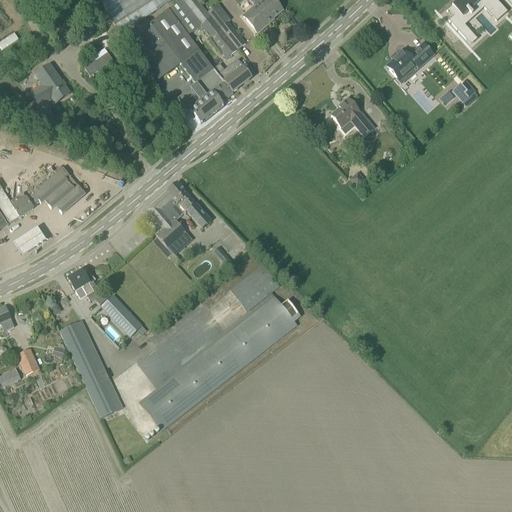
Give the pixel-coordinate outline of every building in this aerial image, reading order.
[(98,0),(120,34),(175,0),(180,0),(181,1),(181,0),(98,0)] [(187,36),(200,26),(211,18),(207,14),(196,0),(181,0),(181,1),(124,44),(138,64),(154,84),(181,64),(196,85),(177,100),(188,114),(190,112),(200,125),(222,107),(220,104),(232,94),(214,70),(213,70),(198,50),(187,36)] [(255,8),(243,18),(257,34),(265,27),(265,26),(282,12),(271,0),(256,0),(260,4),(255,8)] [(511,14),(511,12),(500,0),(476,0),(473,3),(474,5),(471,8),(470,6),(458,17),(459,18),(461,16),(466,21),(460,27),(477,46),(484,40),(476,31),(471,26),(479,18),(482,22),(493,12),(495,14),(503,23),(511,14)] [(230,21),(218,5),(207,14),(211,18),(219,29),(228,22),(230,21)] [(211,18),(200,26),(226,60),(237,52),(219,29),(211,18)] [(228,22),(219,29),(237,52),(245,45),(228,22)] [(96,59),(103,43),(93,39),(90,47),(89,47),(86,55),(96,59)] [(386,68),(396,79),(399,83),(406,76),(408,78),(411,76),(409,74),(413,70),(415,72),(433,56),(423,45),(409,58),(403,51),(393,61),(393,62),(386,68)] [(95,61),(83,70),(90,78),(112,62),(107,54),(96,62),(95,61)] [(214,70),(232,94),(251,79),(237,61),(224,71),(219,65),(214,70)] [(40,109),(52,100),(55,105),(69,95),(49,66),(35,76),(43,87),(30,96),(40,109)] [(452,93),(459,101),(461,104),(473,93),(465,84),(461,88),(460,87),(452,93)] [(360,113),(359,114),(347,100),(337,109),(338,111),(331,117),(340,129),(338,130),(345,138),(355,129),(363,139),(374,130),(360,113)] [(62,215),(85,196),(62,169),(29,197),(26,200),(32,209),(39,204),(40,205),(44,202),(51,210),(55,207),(62,215)] [(358,173),(348,181),(355,189),(364,182),(358,173)] [(156,237),(167,249),(173,255),(169,259),(176,267),(181,263),(175,256),(193,240),(176,222),(186,213),(201,231),(210,223),(176,184),(166,193),(146,211),(163,230),(156,237)] [(0,231),(7,227),(0,215),(0,213),(11,206),(9,203),(10,203),(0,188),(0,231)] [(11,206),(19,219),(33,210),(32,209),(26,200),(22,195),(10,203),(9,203),(11,206)] [(19,219),(11,206),(0,213),(0,215),(7,226),(19,219)] [(43,229),(17,241),(24,256),(50,243),(43,229)] [(219,260),(224,256),(218,248),(213,252),(219,260)] [(267,297),(270,302),(274,299),(271,294),(279,288),(263,267),(230,292),(246,313),(267,297)] [(105,294),(101,297),(93,282),(94,281),(95,282),(89,274),(84,277),(81,272),(67,280),(75,293),(82,289),(90,303),(94,301),(100,307),(109,298),(105,294)] [(136,343),(142,338),(147,333),(141,327),(113,297),(100,310),(128,340),(131,337),(136,343)] [(275,299),(274,299),(270,302),(139,405),(161,433),(296,327),(293,323),(300,318),(287,302),(281,306),(275,299)] [(57,305),(50,309),(54,317),(61,312),(57,305)] [(0,309),(0,326),(3,334),(13,329),(9,320),(10,319),(5,308),(0,309)] [(101,420),(122,410),(81,323),(60,333),(101,420)] [(25,331),(28,341),(36,339),(33,329),(25,331)] [(52,356),(63,359),(65,351),(55,348),(52,356)] [(38,372),(38,371),(29,351),(16,357),(25,377),(27,376),(29,379),(39,375),(38,372)] [(0,384),(2,389),(19,380),(14,369),(0,374),(0,384)]
